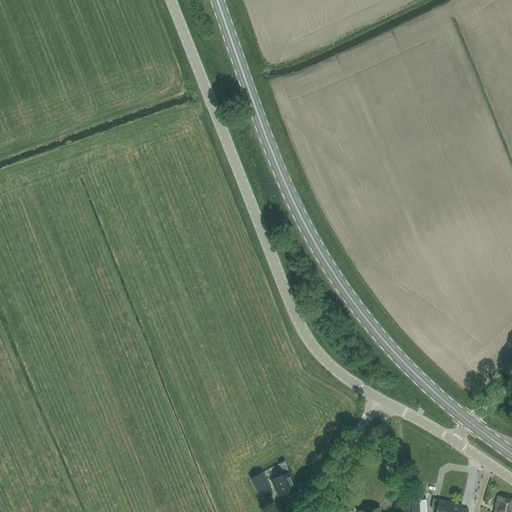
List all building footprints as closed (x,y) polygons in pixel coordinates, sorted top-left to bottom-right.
[(290,492),(289,490),(297,487),(285,461),(279,463),(284,474),(271,480),(278,495),(281,494),(282,496),(284,498),(286,498),(289,497),(291,495),(290,492)] [(262,472),(251,479),(260,496),(268,491),(262,480),(265,478),(262,472)] [(478,501),(480,492),(469,490),(467,505),(471,506),(472,500),(478,501)] [(511,511),(511,498),(498,496),(494,511),(511,511)] [(426,511),(426,499),(411,500),(412,511),(426,511)] [(467,511),(468,510),(461,508),(462,505),(439,500),(436,511),(467,511)]
